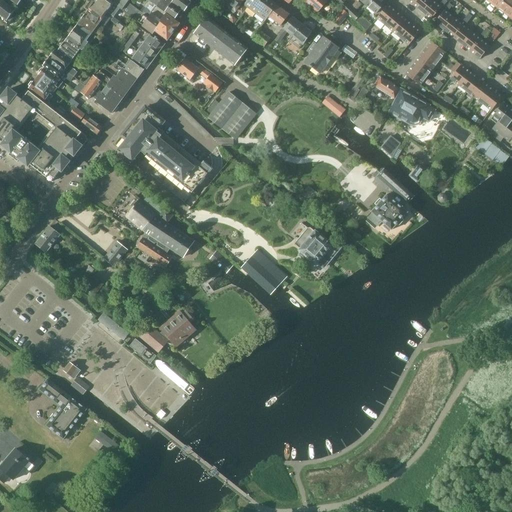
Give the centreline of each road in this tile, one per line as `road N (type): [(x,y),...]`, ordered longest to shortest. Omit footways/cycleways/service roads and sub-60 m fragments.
road 1 (residential): [(46,208),(207,0)]
road 2 (residential): [(157,426),(132,403),(113,350),(7,261)]
road 3 (residential): [(395,74),(276,0)]
